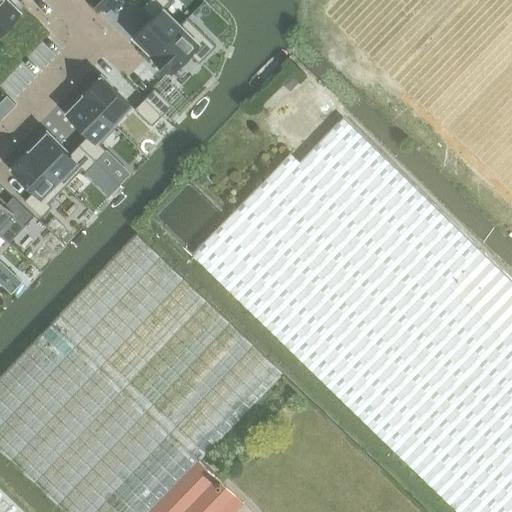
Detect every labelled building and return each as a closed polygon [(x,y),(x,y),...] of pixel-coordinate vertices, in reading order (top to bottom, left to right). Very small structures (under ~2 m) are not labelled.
[(5,0),(0,5),(0,30),(19,11),(7,0),(5,0)] [(152,17),(133,36),(151,53),(180,24),(179,23),(162,7),(168,0),(148,0),(142,7),(152,17)] [(180,24),(151,53),(169,71),(188,51),(199,62),(215,45),(186,16),(179,23),(180,24)] [(100,75),(83,93),(112,122),(130,104),(100,75)] [(154,87),(144,97),(161,114),(170,104),(154,87)] [(83,93),(65,111),(88,133),(78,143),(95,160),(105,150),(95,140),(112,122),(83,93)] [(6,94),(0,100),(0,117),(1,119),(16,103),(13,101),(6,94)] [(144,97),(134,107),(151,124),(161,114),(144,97)] [(46,131),(28,149),(29,150),(65,185),(82,167),(85,170),(95,160),(78,143),(68,153),(46,131)] [(29,150),(11,168),(34,190),(24,200),(41,216),(51,206),(48,203),(65,185),(29,150)] [(203,173),(197,180),(204,188),(211,181),(203,173)] [(4,205),(0,200),(0,235),(0,236),(17,219),(23,225),(33,215),(13,196),(4,205)] [(53,216),(45,224),(62,240),(70,232),(53,216)] [(0,511),(24,511),(0,489),(0,511)]
